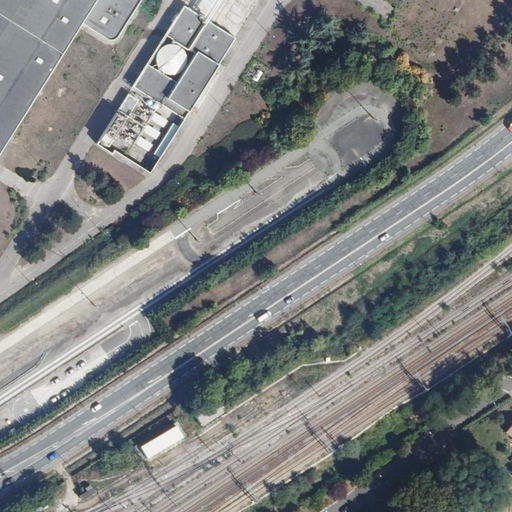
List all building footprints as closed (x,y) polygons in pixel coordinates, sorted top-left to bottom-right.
[(0,0),(0,147),(84,24),(108,40),(113,40),(118,36),(140,0),(0,0)] [(152,175),(230,33),(177,4),(98,146),(152,175)] [(191,417),(199,432),(226,415),(217,402),(191,417)] [(511,441),(511,416),(500,431),(511,441)] [(144,460),(182,443),(175,428),(137,445),(144,460)] [(81,500),(94,493),(90,487),(78,494),(81,500)]
